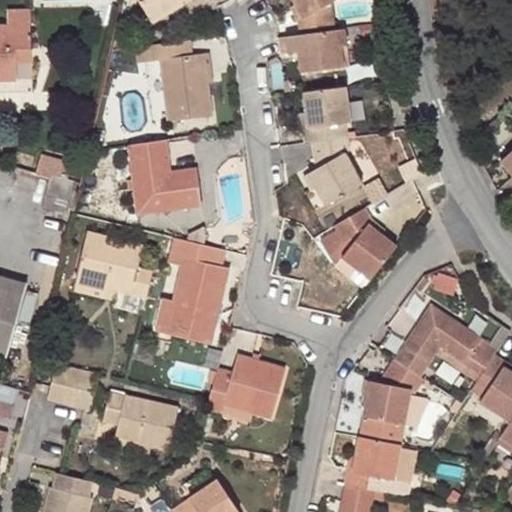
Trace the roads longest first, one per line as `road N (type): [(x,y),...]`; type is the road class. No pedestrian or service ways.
road 1 (residential): [(247,8),(266,205),(244,313),(327,334)]
road 2 (residential): [(476,215),(432,106),(411,0)]
road 3 (residential): [(327,334),(350,338),(440,230),(476,215)]
road 4 (residential): [(296,511),(327,334)]
